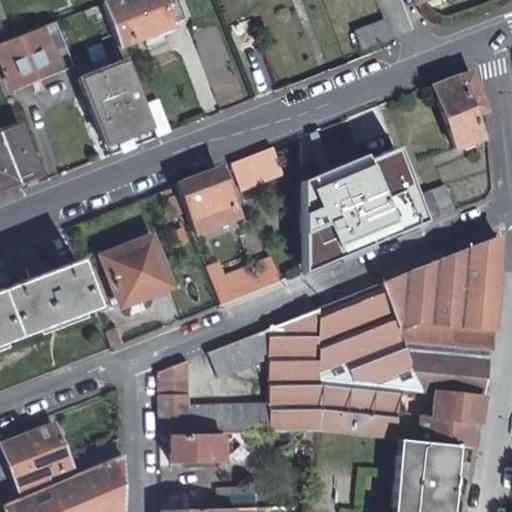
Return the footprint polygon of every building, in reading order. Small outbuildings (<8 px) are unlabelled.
[(183,19),(175,0),(105,0),(99,3),(98,3),(114,46),(115,45),(170,24),(183,19)] [(71,67),(52,21),(38,27),(9,39),(0,42),(0,68),(6,84),(53,65),(56,72),(71,67)] [(389,36),(384,23),(353,33),(359,49),(389,36)] [(106,154),(152,137),(139,106),(121,61),(93,72),(77,77),(76,78),(83,97),(88,108),(106,154)] [(56,72),(53,65),(6,84),(8,90),(56,72)] [(93,72),(90,65),(75,71),(77,77),(93,72)] [(481,110),(468,73),(455,77),(428,88),(452,150),(479,139),(469,115),(481,110)] [(88,108),(83,97),(79,100),(83,110),(88,108)] [(154,100),(139,106),(152,137),(166,131),(154,100)] [(345,132),(341,121),(314,131),(315,139),(338,132),(339,135),(345,132)] [(0,129),(0,189),(36,175),(16,123),(13,124),(0,129)] [(339,135),(338,132),(315,139),(316,142),(317,146),(328,183),(352,176),(339,135)] [(281,174),(271,148),(229,164),(239,191),(281,174)] [(408,186),(424,181),(417,161),(402,166),(408,186)] [(232,218),(214,170),(172,185),(191,234),(232,218)] [(453,211),(443,185),(428,191),(415,196),(424,220),(437,215),(438,217),(453,211)] [(167,287),(148,237),(96,256),(118,307),(167,287)] [(394,441),(400,441),(412,443),(453,447),(471,449),(473,434),(464,433),(465,422),(475,423),(479,398),(488,331),(493,293),(494,238),(375,286),(393,330),(418,391),(397,389),(396,392),(390,440),(394,441)] [(277,282),(267,258),(223,275),(217,263),(204,269),(218,306),(277,282)] [(0,341),(93,307),(75,260),(43,272),(26,279),(0,288),(0,341)] [(43,272),(39,262),(22,270),(26,279),(43,272)] [(316,432),(390,440),(396,392),(397,389),(418,391),(393,330),(375,286),(314,310),(264,330),(204,354),(216,378),(264,360),(265,405),(183,405),(181,362),(155,373),(156,434),(167,434),(183,434),(217,433),(249,433),(265,433),(316,432)] [(121,345),(116,331),(104,335),(110,350),(121,345)] [(0,450),(19,496),(117,456),(117,441),(66,461),(51,426),(0,447),(0,450)] [(183,434),(167,434),(167,463),(217,462),(217,433),(183,434)] [(217,433),(218,453),(223,454),(223,462),(249,461),(249,433),(217,433)] [(412,443),(400,441),(399,457),(393,457),(388,506),(396,507),(395,511),(446,511),(453,447),(412,443)] [(118,511),(117,456),(19,496),(0,504),(0,506),(2,511),(118,511)]
